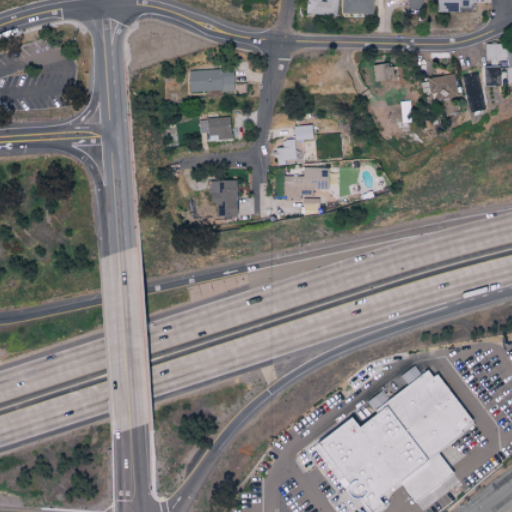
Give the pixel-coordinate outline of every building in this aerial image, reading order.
[(337,0),(307,0),(306,13),(337,16),(337,0)] [(341,0),(341,13),(371,14),(371,0),(341,0)] [(406,0),(406,8),(421,8),(421,0),(406,0)] [(435,0),(436,12),(468,11),(467,0),(435,0)] [(483,44),(483,62),(505,62),(505,43),(483,44)] [(499,66),(482,66),(482,86),(499,86),(499,66)] [(232,91),(232,70),(187,69),(187,91),(232,91)] [(436,93),(437,100),(457,96),(452,73),(425,79),(429,94),(436,93)] [(483,109),(475,73),(460,76),(468,112),(483,109)] [(398,101),(401,123),(411,122),(409,100),(398,101)] [(198,133),(207,132),(208,140),(230,139),(229,117),(198,118),(198,133)] [(311,139),(311,125),(293,126),(293,140),(311,139)] [(274,164),(302,163),(301,149),(294,149),(293,139),(282,140),(282,147),(274,148),(274,164)] [(326,168),(302,167),(301,176),(283,176),(282,201),(299,201),(299,190),(326,190),(326,168)] [(234,180),(208,181),(209,203),(214,203),(214,217),(235,217),(234,180)] [(318,199),(301,198),(301,207),(318,207),(318,199)] [(312,444),(357,511),(370,511),(382,505),(377,497),(397,483),(410,503),(451,476),(435,451),(471,427),(430,367),(419,374),(413,366),(400,375),(406,385),(385,400),(379,392),(366,401),(374,414),(356,426),(350,418),(312,444)]
